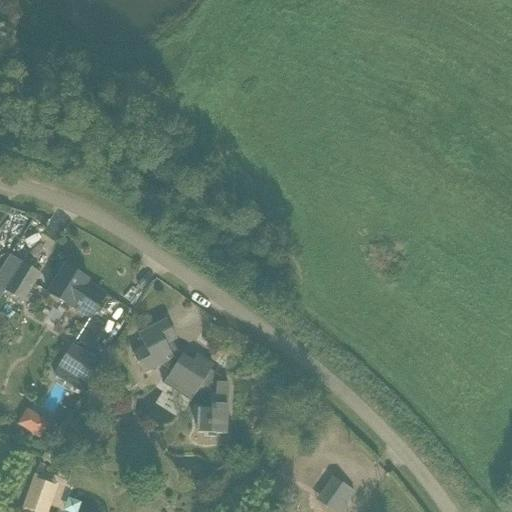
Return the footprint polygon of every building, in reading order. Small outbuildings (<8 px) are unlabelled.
[(22,264),(5,291),(22,301),(39,274),(22,264)] [(106,295),(93,287),(87,283),(88,280),(65,265),(47,293),(71,308),(71,307),(90,319),(106,295)] [(0,313),(0,335),(10,320),(0,313)] [(144,347),(132,353),(143,374),(161,364),(163,368),(170,372),(167,378),(194,395),(198,390),(210,391),(209,409),(198,409),(197,434),(205,434),(225,435),(228,383),(218,382),(218,379),(209,373),(213,366),(196,355),(192,362),(177,352),(171,341),(176,338),(166,320),(149,329),(138,335),(144,347)] [(72,346),(53,375),(80,392),(99,363),(72,346)] [(27,407),(18,421),(38,434),(47,420),(27,407)] [(35,472),(23,505),(41,511),(43,511),(56,480),(35,472)] [(333,511),(338,511),(342,508),(353,492),(337,480),(321,503),(333,511)]
